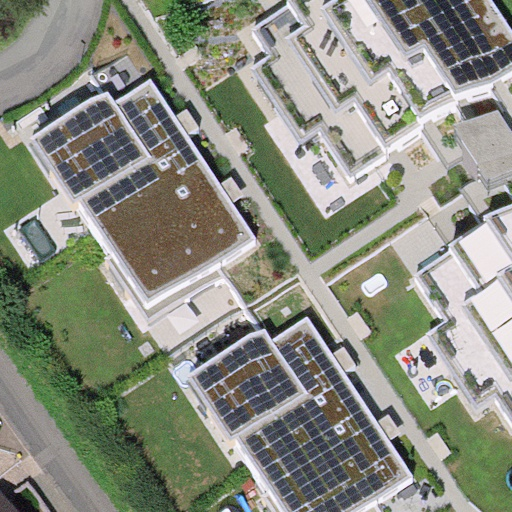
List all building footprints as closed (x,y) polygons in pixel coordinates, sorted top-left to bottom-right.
[(511,71),(511,28),(492,0),(298,0),(253,31),(271,57),(252,70),(302,144),(319,132),(352,180),(511,71)] [(151,77),(116,101),(110,92),(33,142),(74,208),(79,206),(149,308),(257,241),(226,194),(182,126),(151,77)] [(511,178),(511,132),(497,110),(455,138),(491,192),(511,178)] [(511,212),(410,277),(444,323),(423,336),(476,416),(498,404),(511,426),(511,212)] [(238,442),(283,511),(353,511),(412,475),(385,433),(339,363),(309,316),(273,339),(266,329),(189,379),(232,446),(238,442)] [(0,511),(14,511),(1,492),(0,491),(0,511)]
